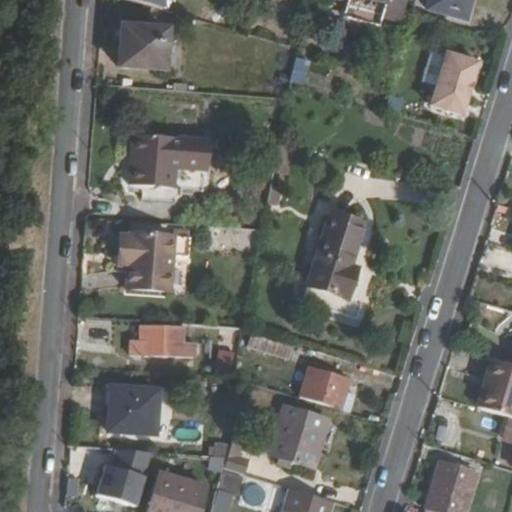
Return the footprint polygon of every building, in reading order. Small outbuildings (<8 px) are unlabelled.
[(127,0),(162,10),(164,0),(127,0)] [(380,19),(384,4),(368,0),(347,0),(346,6),(343,17),(378,26),(380,19)] [(368,0),(384,4),(380,19),(398,24),(404,0),(368,0)] [(427,0),(425,10),(464,21),(470,0),(427,0)] [(120,26),(116,67),(163,71),(166,30),(120,26)] [(428,106),(460,116),(475,63),(443,53),(428,106)] [(208,181),(211,142),(133,136),(128,186),(135,186),(142,187),(141,193),(141,198),(175,201),(175,196),(180,196),(181,188),(202,191),(203,181),(208,181)] [(272,172),(287,175),(293,147),(278,144),(272,172)] [(278,207),(281,193),(269,191),(266,204),(278,207)] [(351,267),(364,224),(328,212),(300,301),(356,319),(360,305),(347,300),(358,269),(351,267)] [(168,293),(172,236),(119,233),(118,260),(126,260),(126,269),(124,290),(168,293)] [(188,258),(190,237),(172,236),(171,257),(188,258)] [(126,269),(126,260),(118,260),(117,268),(126,269)] [(183,343),(183,328),(138,327),(138,341),(129,340),(128,357),(195,359),(195,344),(184,343),(183,343)] [(255,349),(259,336),(251,333),(246,347),(255,349)] [(288,360),(292,346),(259,336),(255,349),(288,360)] [(230,373),(234,353),(218,350),(217,355),(209,354),(208,360),(216,361),(214,370),(230,373)] [(511,419),(511,365),(489,359),(482,380),(487,381),(479,410),(508,419),(511,419)] [(340,410),(350,379),(308,367),(298,398),(340,410)] [(474,408),(479,410),(487,381),(482,380),(474,408)] [(106,433),(154,436),(157,391),(110,388),(106,433)] [(313,470),(329,419),(283,406),(268,456),(313,470)] [(511,419),(508,419),(502,440),(511,442),(511,464),(511,467),(511,419)] [(250,454),(254,443),(242,439),(238,451),(250,454)] [(226,459),(230,445),(213,443),(212,458),(226,459)] [(97,497),(138,506),(149,455),(107,446),(97,497)] [(223,469),(226,459),(212,458),(209,458),(207,470),(222,473),(223,469)] [(464,511),(476,475),(438,463),(423,511),(464,511)] [(234,498),(241,475),(223,469),(222,473),(216,493),(234,498)] [(198,511),(205,488),(157,473),(146,511),(198,511)] [(329,511),(333,503),(288,490),(281,511),(329,511)] [(210,511),(226,511),(228,508),(213,503),(210,511)]
